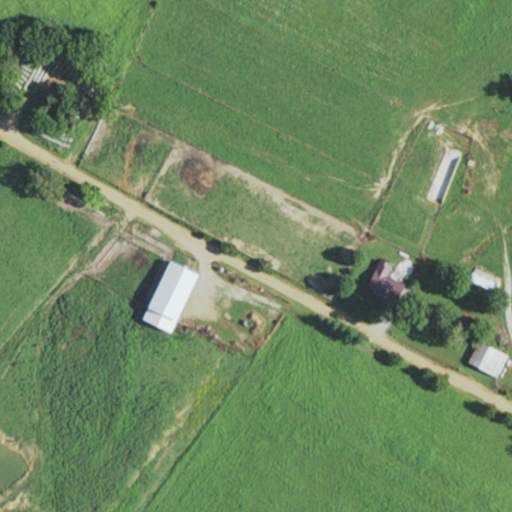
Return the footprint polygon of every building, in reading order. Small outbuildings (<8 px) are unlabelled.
[(7,91),(13,78),(0,72),(0,87),(0,88),(7,91)] [(369,290),(390,298),(397,279),(391,277),(396,263),(380,258),(369,290)] [(147,321),(178,334),(202,271),(171,259),(147,321)] [(492,281),(475,271),(471,278),(488,288),(492,281)] [(500,375),(510,354),(481,341),(471,362),(500,375)]
